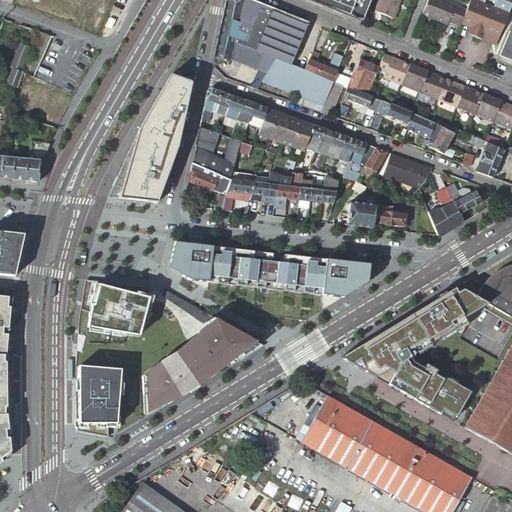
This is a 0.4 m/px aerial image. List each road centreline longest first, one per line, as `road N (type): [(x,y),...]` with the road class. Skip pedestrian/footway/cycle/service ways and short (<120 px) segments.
road 1 (tertiary): [(57,511),(105,471),(470,249)]
road 2 (residential): [(200,77),(511,195)]
road 3 (residential): [(470,249),(383,249),(164,226)]
road 4 (secondary): [(47,225),(32,319),(33,483),(57,511)]
road 5 (secondary): [(57,511),(54,334),(67,227)]
road 6 (residential): [(511,93),(284,0)]
road 7 (secondary): [(174,0),(73,178)]
road 8 (residential): [(164,226),(200,77)]
road 9 (residential): [(111,48),(57,132),(44,176)]
